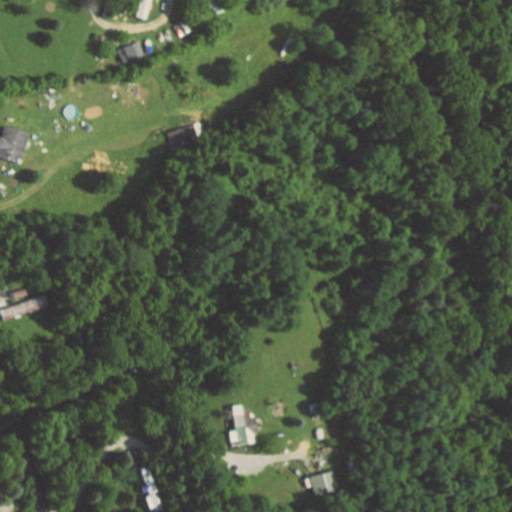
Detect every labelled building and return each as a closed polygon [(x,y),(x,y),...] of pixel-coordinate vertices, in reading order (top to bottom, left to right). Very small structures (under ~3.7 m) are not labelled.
[(143,20),(147,0),(136,0),(132,17),(143,20)] [(141,55),(135,41),(122,47),(127,60),(141,55)] [(0,156),(17,162),(27,132),(2,124),(0,129),(0,156)] [(165,131),(168,148),(196,142),(192,125),(165,131)] [(0,319),(46,305),(43,294),(0,308),(0,319)] [(227,443),(251,441),(250,430),(254,430),(254,418),(247,418),(247,405),(231,406),(232,430),(227,430),(227,443)] [(164,506),(149,466),(140,469),(149,495),(145,496),(151,511),(164,506)] [(307,474),(311,494),(334,490),(330,470),(307,474)]
